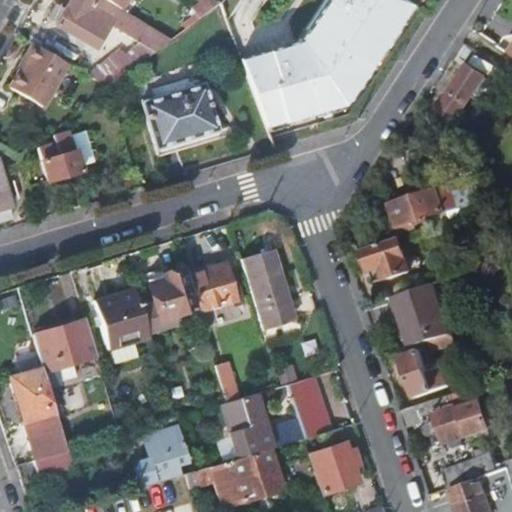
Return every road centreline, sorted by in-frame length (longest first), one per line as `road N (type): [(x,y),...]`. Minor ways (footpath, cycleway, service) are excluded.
road 1 (residential): [(408,511),(294,172)]
road 2 (unclassified): [(0,265),(294,172)]
road 3 (residential): [(294,172),(370,141),(465,0)]
